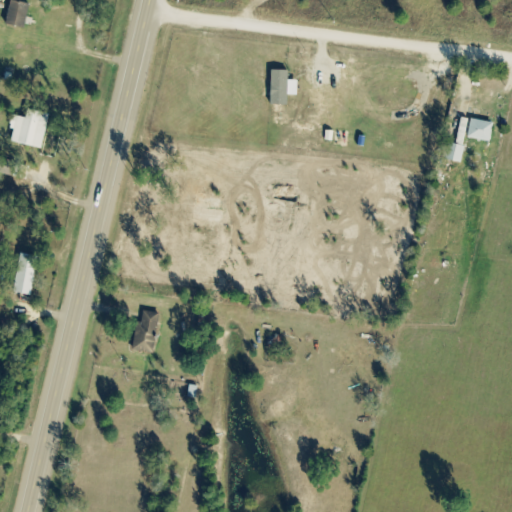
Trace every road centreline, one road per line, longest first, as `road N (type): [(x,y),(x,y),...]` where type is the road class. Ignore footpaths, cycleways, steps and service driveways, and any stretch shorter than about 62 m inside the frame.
road 1 (primary): [(30,511),(151,0)]
road 2 (residential): [(511,55),(149,10)]
